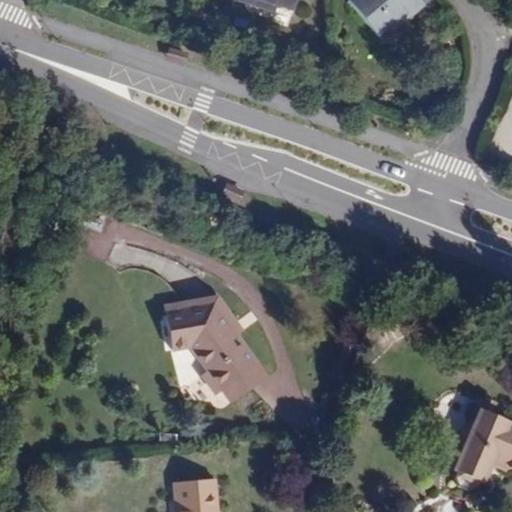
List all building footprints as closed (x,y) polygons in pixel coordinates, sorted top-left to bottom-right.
[(292,11),(295,0),(237,0),(237,2),(274,14),(276,7),(292,11)] [(348,0),(347,1),(376,37),(390,27),(394,32),(423,7),(430,0),(348,0)] [(234,337),(230,331),(237,327),(217,298),(182,305),(183,312),(165,316),(171,352),(188,349),(204,373),(200,376),(214,397),(219,393),(254,367),(234,337)] [(234,337),(240,332),(237,327),(230,331),(234,337)] [(228,405),(262,379),(254,367),(219,393),(228,405)] [(499,420),(505,407),(485,398),(479,412),(499,420)] [(511,426),(499,420),(479,412),(454,470),(457,471),(453,479),(457,487),(464,490),(465,491),(474,488),(478,480),(483,482),(492,461),(511,470),(511,426)] [(216,511),(214,481),(174,484),(176,511),(216,511)]
